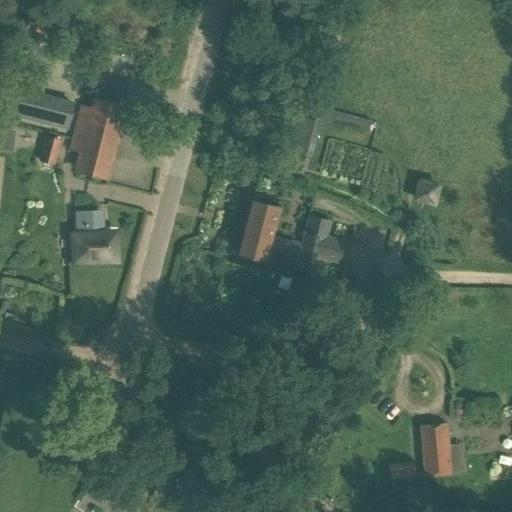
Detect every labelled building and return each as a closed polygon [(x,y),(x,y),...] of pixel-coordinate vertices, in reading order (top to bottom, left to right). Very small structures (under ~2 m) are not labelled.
[(105,177),(124,106),(92,98),(89,108),(80,106),(68,150),(78,153),(74,169),(105,177)] [(46,123),(67,128),(73,104),(52,99),(46,123)] [(293,134),(288,152),(290,152),(309,158),(319,122),(301,117),(298,116),(293,134)] [(59,141),(45,137),(39,161),(54,164),(59,141)] [(415,196),(432,200),(436,182),(419,178),(415,196)] [(277,208),(252,201),(239,253),(264,259),(265,254),(297,264),(296,267),(318,274),(322,258),(337,263),(343,242),(327,238),(330,222),(307,216),(300,244),(270,236),(277,208)] [(111,256),(110,233),(102,233),(101,212),(77,213),(79,257),(111,256)] [(450,420),(425,424),(430,480),(453,478),(450,441),(452,440),(450,420)] [(390,479),(415,476),(414,461),(388,464),(390,479)]
